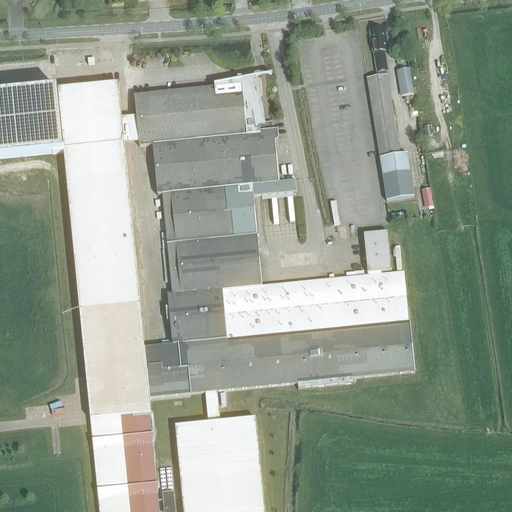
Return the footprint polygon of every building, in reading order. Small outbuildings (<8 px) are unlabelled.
[(387,72),(384,52),(388,52),(384,29),(369,32),(373,54),(377,78),(366,79),(379,159),(386,202),(414,198),(407,155),(399,156),(386,72),(387,72)] [(400,98),(413,96),(412,87),(409,69),(396,72),(400,98)] [(58,89),(0,95),(0,159),(52,154),(52,155),(65,154),(89,403),(90,407),(100,511),(158,511),(157,495),(159,485),(156,485),(152,445),(154,435),(151,435),(148,404),(148,400),(205,394),(208,424),(175,427),(183,511),(264,511),(255,419),(220,423),(217,393),(297,385),(298,391),(352,385),(351,380),(414,374),(404,273),(381,275),(381,273),(391,272),(388,233),(363,235),(367,277),(262,287),(253,199),(297,195),(295,182),(284,183),(284,179),(280,175),(278,175),(275,142),(277,142),(279,140),(278,130),(273,131),(273,126),(259,127),(259,123),(255,79),(261,78),(265,77),(272,76),(272,75),(265,76),(261,77),(255,78),(214,86),(214,88),(147,95),(148,96),(135,97),(134,97),(136,116),(139,142),(139,147),(140,148),(140,147),(152,146),(157,196),(158,196),(162,196),(172,296),(167,297),(168,309),(165,309),(167,323),(170,323),(172,347),(143,350),(141,333),(123,144),(120,118),(117,85),(59,90),(58,89)] [(423,201),(432,200),(430,190),(421,191),(423,201)] [(162,494),(163,511),(175,511),(174,493),(162,494)]
